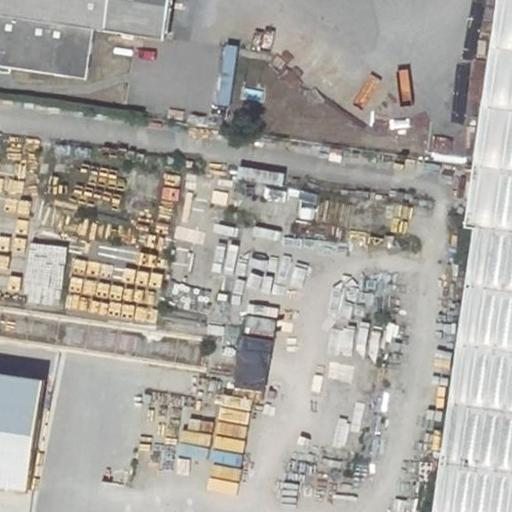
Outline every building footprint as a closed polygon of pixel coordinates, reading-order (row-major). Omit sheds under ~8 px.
[(0,0),(0,65),(89,79),(96,28),(167,39),(172,0),(0,0)] [(511,511),(511,0),(503,0),(434,511),(511,511)] [(424,134),(425,117),(393,115),(392,132),(424,134)] [(258,184),(257,194),(282,197),(283,186),(258,184)] [(29,269),(29,305),(62,304),(62,269),(29,269)] [(241,351),(270,362),(278,340),(249,329),(241,351)] [(239,367),(240,396),(269,395),(268,366),(239,367)] [(0,368),(0,482),(40,487),(54,374),(0,368)] [(227,405),(216,456),(243,462),(254,411),(227,405)]
